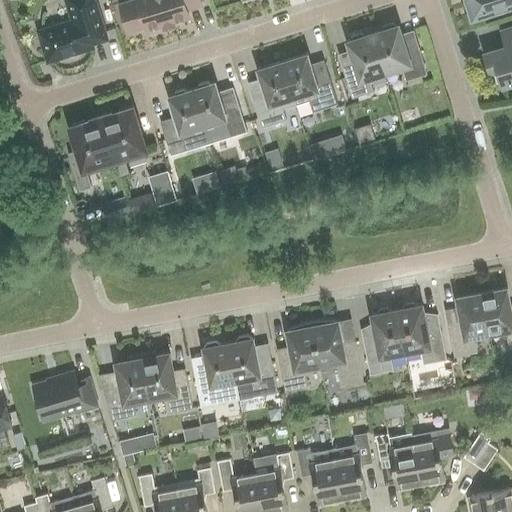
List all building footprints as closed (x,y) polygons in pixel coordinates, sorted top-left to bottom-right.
[(93,44),(108,39),(95,0),(65,0),(72,20),(38,31),(47,62),(94,48),(93,44)] [(187,10),(202,6),(200,0),(133,0),(120,4),(129,32),(146,27),(147,31),(189,18),(187,10)] [(511,0),(467,0),(473,18),(511,5),(511,0)] [(373,33),(385,72),(402,67),(406,81),(427,74),(419,47),(407,51),(398,25),(396,26),(393,23),(383,27),(382,30),(373,33)] [(511,28),(501,32),(506,47),(484,53),(490,71),(497,69),(502,85),(511,82),(511,28)] [(369,78),(385,72),(373,33),(364,36),(361,34),(351,37),(350,40),(348,41),(356,67),(344,71),(352,98),(373,91),(369,78)] [(283,61),(296,105),(309,101),(313,112),(338,104),(329,77),(316,81),(307,54),(283,61)] [(283,109),(296,105),(283,61),(258,69),(266,97),(253,101),(261,128),(287,120),(283,109)] [(192,90),(203,125),(215,122),(221,140),(247,132),(239,105),(223,110),(215,82),(211,84),(207,82),(199,84),(197,88),(192,90)] [(191,129),(203,125),(192,90),(187,91),(183,89),(175,91),(173,95),(169,97),(178,124),(162,129),(171,156),(197,148),(191,129)] [(125,157),(145,150),(135,116),(136,116),(133,106),(118,111),(119,112),(113,114),(112,111),(101,114),(114,160),(120,177),(130,174),(125,157)] [(415,108),(402,112),(406,126),(419,123),(415,108)] [(86,169),(114,160),(101,114),(89,118),(90,121),(86,123),(85,120),(72,124),(73,127),(71,127),(78,150),(69,153),(80,190),(91,186),(86,169)] [(327,139),(311,144),(316,159),(317,161),(332,156),(331,154),(327,139)] [(278,150),(265,153),(271,172),(283,168),(278,150)] [(234,166),(218,171),(222,186),(239,181),(234,166)] [(158,206),(177,200),(168,173),(149,179),(158,206)] [(157,206),(152,192),(128,199),(127,196),(102,203),(107,221),(157,206)] [(481,293),(489,334),(505,330),(508,346),(511,345),(511,313),(507,288),(481,293)] [(474,336),(489,334),(481,293),(457,297),(462,323),(448,326),(454,357),(477,352),(474,336)] [(397,309),(405,352),(421,349),(424,364),(447,360),(441,330),(428,333),(423,304),(417,305),(413,302),(406,304),(403,308),(397,309)] [(390,355),(405,352),(397,309),(391,310),(387,308),(380,309),(377,313),(371,314),(377,343),(364,345),(370,375),(393,370),(390,355)] [(314,320),(312,320),(320,365),(336,362),(341,387),(364,382),(356,342),(343,345),(338,321),(336,321),(337,319),(331,319),(328,319),(325,319),(320,319),(314,320)] [(320,365),(312,320),(306,321),(301,323),(293,326),(288,328),(289,330),(287,330),(290,346),(288,350),(277,352),(285,391),(308,387),(304,368),(320,365)] [(236,341),(228,342),(239,399),(253,396),(253,397),(278,392),(272,361),(259,363),(254,337),(252,338),(247,334),(239,336),(236,341)] [(239,399),(228,342),(221,343),(216,340),(208,342),(204,347),(203,347),(208,373),(195,375),(201,407),(226,402),(226,401),(239,399)] [(171,412),(193,408),(187,376),(174,378),(169,353),(157,355),(156,351),(142,353),(150,398),(167,395),(171,412)] [(133,402),(150,398),(142,353),(127,356),(128,361),(116,363),(119,380),(117,383),(102,386),(111,420),(136,415),(133,402)] [(85,410),(98,406),(91,382),(79,385),(74,371),(57,376),(59,380),(33,387),(43,418),(84,406),(85,410)] [(0,429),(12,426),(3,396),(0,396),(0,429)] [(404,402),(394,404),(396,417),(407,415),(404,402)] [(445,478),(440,456),(453,453),(449,429),(427,433),(427,434),(412,437),(421,483),(430,481),(431,484),(444,482),(443,478),(445,478)] [(232,433),(235,447),(247,445),(244,431),(232,433)] [(488,442),(491,438),(481,431),(464,457),(474,463),(488,442)] [(21,432),(13,434),(17,449),(26,447),(21,432)] [(356,444),(333,449),(342,498),(352,496),(352,499),(365,497),(365,493),(366,493),(361,465),(372,462),(367,432),(354,435),(356,444)] [(421,483),(412,437),(412,433),(389,437),(389,433),(376,436),(380,461),(392,459),(397,487),(399,487),(399,490),(413,488),(412,484),(421,483)] [(135,438),(120,442),(123,455),(135,452),(138,451),(135,438)] [(498,449),(488,442),(474,463),(484,470),(498,449)] [(342,498),(333,449),(311,453),(310,448),(297,451),(302,476),(314,474),(319,502),(320,502),(321,505),(334,503),(333,499),(342,498)] [(135,452),(123,455),(125,464),(125,465),(137,462),(135,452)] [(276,455),(254,459),(257,473),(263,511),(268,511),(273,511),(286,511),(286,508),(288,508),(282,480),(294,477),(289,452),(276,455)] [(263,511),(257,473),(234,478),(230,458),(217,461),(223,491),(235,489),(239,511),(263,511)] [(199,479),(177,484),(182,511),(206,511),(204,495),(215,493),(211,467),(198,470),(199,479)] [(182,511),(177,484),(155,488),(152,474),(139,476),(144,506),(156,504),(157,511),(182,511)] [(92,481),(94,489),(72,496),(77,511),(101,511),(101,510),(113,506),(104,477),(92,481)] [(511,511),(511,488),(471,496),(471,497),(468,498),(470,511),(474,510),(473,511),(511,511)] [(77,511),(72,496),(50,502),(48,494),(35,497),(37,502),(39,511),(77,511)] [(25,511),(39,511),(37,502),(24,506),(25,511)]
